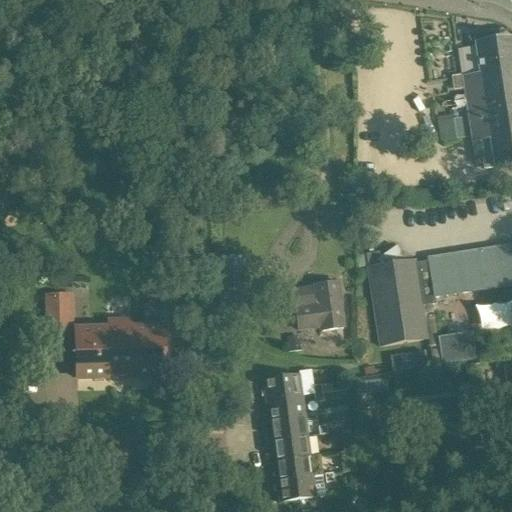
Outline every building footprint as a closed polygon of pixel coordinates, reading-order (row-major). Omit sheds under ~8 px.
[(484,167),(511,163),(511,38),(473,44),(477,73),(462,75),(462,74),(452,75),(454,84),(454,90),(464,88),(471,140),(480,138),(484,167)] [(456,140),(439,143),(440,148),(466,144),(462,114),(451,115),(451,120),(452,120),(456,140)] [(451,120),(436,123),(439,143),(456,140),(452,120),(451,120)] [(504,178),(486,181),(487,191),(505,188),(504,178)] [(427,260),(415,262),(422,305),(436,302),(435,296),(511,283),(511,244),(427,258),(427,260)] [(421,305),(422,305),(415,262),(414,262),(414,260),(401,262),(390,250),(379,259),(379,254),(367,256),(369,270),(381,345),(426,338),(421,305)] [(247,333),(246,288),(245,257),(218,258),(219,333),(247,333)] [(344,338),(342,327),(336,281),(317,284),(313,285),(291,288),(292,294),(297,329),(319,326),(320,330),(321,330),(323,341),(344,338)] [(47,338),(59,338),(71,338),(70,291),(46,292),(47,338)] [(162,326),(75,328),(76,379),(164,376),(162,326)] [(475,356),(471,332),(440,337),(443,361),(475,356)] [(299,339),(287,340),(288,353),(300,352),(299,339)] [(425,353),(398,357),(400,371),(427,367),(425,353)] [(511,364),(501,366),(505,389),(511,388),(511,364)] [(262,379),(264,400),(301,395),(298,374),(262,379)] [(359,382),(361,396),(389,393),(387,379),(359,382)] [(311,385),(312,393),(320,392),(319,384),(311,385)] [(321,400),(320,392),(312,393),(313,401),(321,400)] [(264,400),(267,420),(303,415),(301,395),(264,400)] [(469,400),(471,409),(492,407),(491,397),(469,400)] [(267,420),(270,440),(306,435),(303,415),(267,420)] [(317,426),(318,434),(326,433),(325,425),(317,426)] [(350,432),(340,433),(343,453),(352,451),(350,432)] [(309,456),(306,435),(270,440),(273,461),(309,456)] [(273,461),(276,481),(312,476),(312,475),(309,456),(273,461)] [(279,502),(325,496),(322,473),(312,475),(312,476),(276,481),(279,502)] [(333,481),(332,473),(324,474),(325,482),(333,481)]
